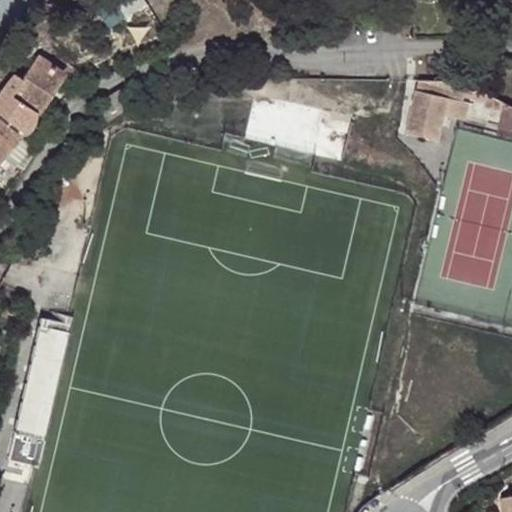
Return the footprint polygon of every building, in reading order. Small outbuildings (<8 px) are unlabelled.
[(69,63),(41,47),(22,76),(15,73),(0,90),(0,161),(23,132),(29,127),(32,125),(35,121),(37,119),(39,110),(63,72),(71,76),(73,74),(71,69),(67,67),(69,63)] [(484,108),(502,113),(503,108),(505,102),(419,81),(407,133),(439,141),(445,116),(465,121),(470,104),(463,102),(464,97),(486,103),(484,108)] [(120,88),(97,103),(108,120),(131,105),(120,88)] [(511,138),(511,105),(505,102),(503,108),(502,113),(501,119),(497,135),(511,138)] [(47,326),(41,325),(11,458),(38,465),(70,324),(48,319),(47,326)] [(370,416),(364,415),(361,429),(367,431),(370,416)] [(361,455),(355,454),(352,468),(358,469),(361,455)] [(510,511),(509,498),(502,499),(503,511),(510,511)]
